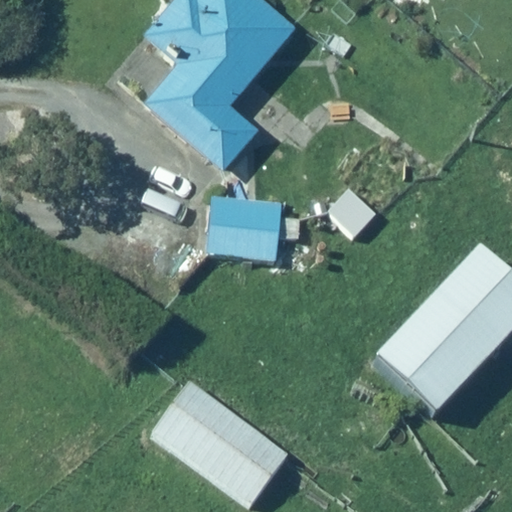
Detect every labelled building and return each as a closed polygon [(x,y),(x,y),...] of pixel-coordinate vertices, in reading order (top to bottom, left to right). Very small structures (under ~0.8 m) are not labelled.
[(292,33),(251,0),(170,0),(137,41),(173,70),(138,113),(216,177),(251,135),(226,114),(292,33)] [(382,214),(408,176),(382,157),(356,195),(382,214)] [(276,266),(276,275),(309,277),(310,241),(279,240),(281,204),(205,200),(202,262),(276,266)] [(511,332),(511,296),(469,255),(364,362),(425,421),(511,332)] [(185,383),(145,438),(244,510),(284,455),(185,383)]
